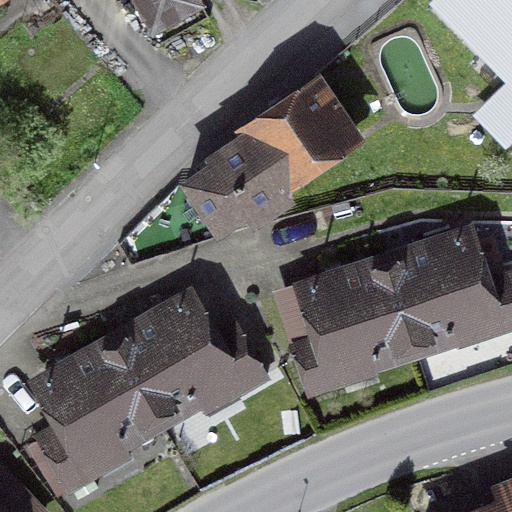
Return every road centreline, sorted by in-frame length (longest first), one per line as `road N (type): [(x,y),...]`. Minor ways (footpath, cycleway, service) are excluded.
road 1 (residential): [(317,0),(0,300)]
road 2 (tertiary): [(237,511),(352,457),(511,405)]
